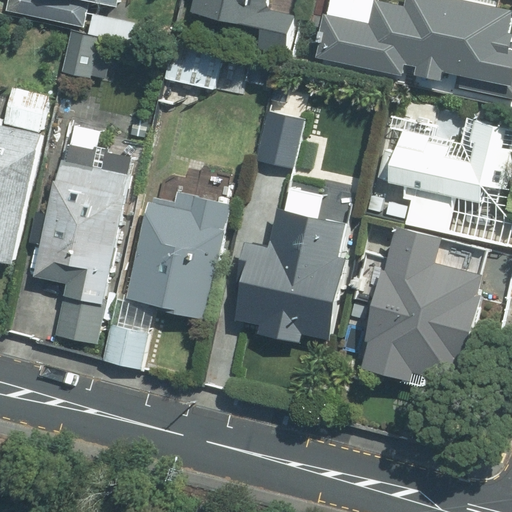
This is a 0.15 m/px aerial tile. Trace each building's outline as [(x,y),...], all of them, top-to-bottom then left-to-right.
[(12,0),(9,18),(42,24),(46,0),(64,0),(71,1),(66,26),(88,30),(93,5),(120,11),(121,0),(12,0)] [(197,0),(190,40),(285,60),(294,16),(271,12),(273,0),(197,0)] [(511,12),(450,0),(410,0),(409,8),(369,0),(336,0),(332,20),(326,19),(317,61),(405,79),(407,68),(419,71),(417,81),(449,87),(451,78),(511,90),(511,88),(511,12)] [(103,45),(72,40),(66,78),(97,83),(103,45)] [(173,48),(167,79),(215,87),(220,56),(173,48)] [(253,61),(249,84),(289,91),(293,67),(253,61)] [(5,128),(44,135),(52,97),(13,89),(5,128)] [(407,202),(415,204),(410,227),(506,247),(511,217),(511,192),(509,192),(511,178),(511,152),(504,151),(509,126),(399,104),(382,185),(410,190),(407,202)] [(311,119),(268,111),(258,163),(301,172),(311,119)] [(0,267),(16,271),(43,140),(4,132),(0,130),(0,267)] [(93,168),(95,159),(74,155),(72,164),(61,162),(38,283),(69,289),(59,341),(97,349),(133,164),(109,159),(107,171),(93,168)] [(322,221),(326,197),(295,192),(291,216),(280,215),(275,250),(248,246),(244,266),(248,267),(240,325),(262,329),(261,340),(304,347),(305,337),(330,340),(347,225),(322,221)] [(210,325),(234,206),(182,196),(180,207),(153,201),(132,303),(178,313),(177,319),(210,325)] [(417,377),(459,388),(489,279),(441,266),(447,243),(404,232),(365,373),(415,386),(417,377)] [(150,335),(115,329),(109,364),(144,370),(150,335)]
